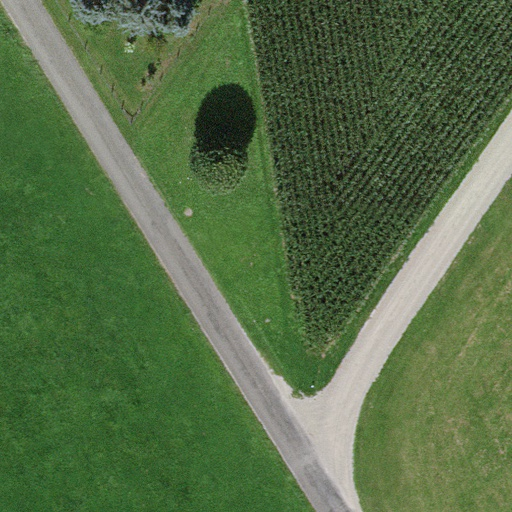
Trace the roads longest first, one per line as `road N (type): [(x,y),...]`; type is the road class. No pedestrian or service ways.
road 1 (residential): [(25,0),(342,511)]
road 2 (track): [(341,510),(346,430),(373,355),(511,154)]
